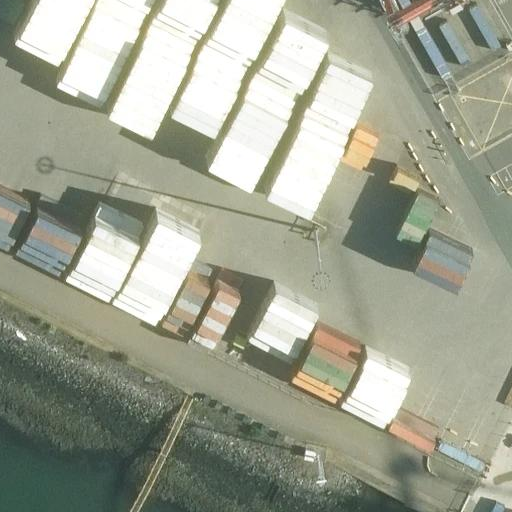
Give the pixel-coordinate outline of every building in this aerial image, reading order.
[(204,29),(247,50),(256,33),(213,12),(204,29)] [(0,153),(5,156),(17,127),(0,120),(0,153)] [(150,310),(200,211),(122,172),(72,271),(150,310)] [(0,230),(24,241),(39,205),(0,187),(0,230)] [(320,293),(313,271),(284,281),(291,302),(320,293)] [(262,291),(266,310),(275,308),(271,289),(262,291)] [(239,300),(242,322),(255,320),(252,298),(239,300)]
